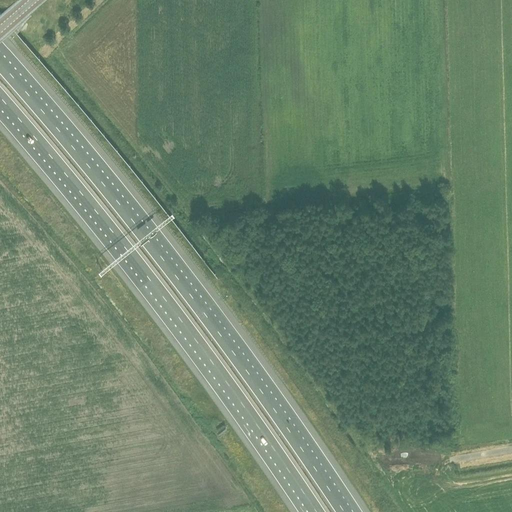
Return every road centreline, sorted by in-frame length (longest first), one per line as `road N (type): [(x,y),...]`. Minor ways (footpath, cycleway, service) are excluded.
road 1 (motorway): [(341,511),(232,352),(0,63)]
road 2 (motorway): [(0,99),(128,252),(316,511)]
